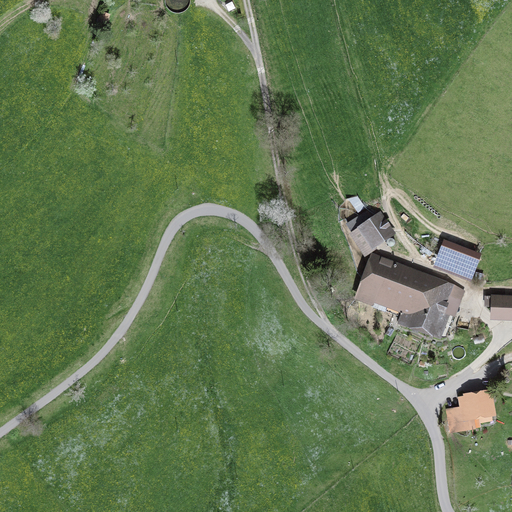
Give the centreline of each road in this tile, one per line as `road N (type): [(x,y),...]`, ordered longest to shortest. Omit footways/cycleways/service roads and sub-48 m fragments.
road 1 (unclassified): [(0,433),(101,355),(142,296),(176,223),(214,209),(254,228),(315,319),(422,403),(435,431),(447,511)]
road 2 (track): [(328,329),(293,246),(245,0)]
